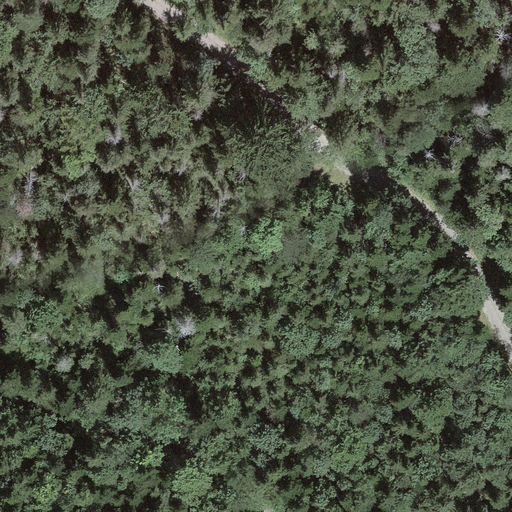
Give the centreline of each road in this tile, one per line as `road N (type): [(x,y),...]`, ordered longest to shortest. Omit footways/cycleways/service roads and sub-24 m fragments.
road 1 (track): [(511,345),(459,249),(409,200),(337,157),(145,0)]
road 2 (track): [(0,401),(173,439),(252,476),(279,511)]
